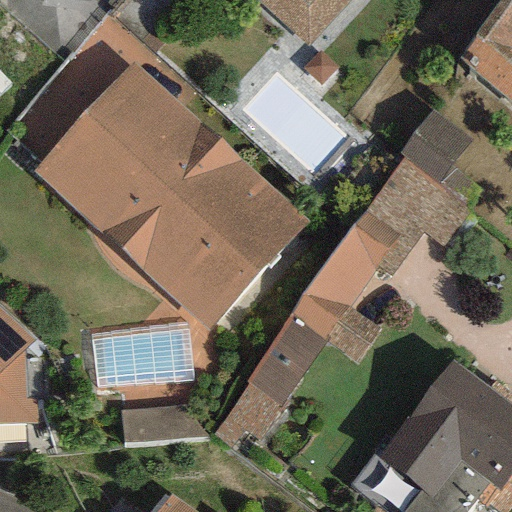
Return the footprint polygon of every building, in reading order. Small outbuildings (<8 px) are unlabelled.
[(255,0),(307,46),(350,0),(255,0)] [(511,0),(499,0),(456,58),(511,106),(511,0)] [(209,331),(307,224),(133,65),(34,172),(209,331)] [(464,211),(480,192),(449,167),(471,140),(430,109),(395,154),(401,159),(464,211)] [(440,249),(467,212),(464,211),(401,159),(363,212),(412,246),(421,234),(440,249)] [(247,384),(212,436),(230,450),(244,432),(258,442),(281,412),(277,408),(324,343),(356,365),(378,330),(348,308),(375,267),(389,277),(412,246),(363,212),(300,297),(289,314),(244,382),(247,384)] [(22,351),(33,341),(0,310),(0,424),(35,424),(34,400),(25,400),(22,351)] [(511,406),(451,359),(374,459),(415,490),(397,511),(469,511),(475,505),(484,511),(487,508),(492,511),(508,511),(511,507),(511,406)] [(122,446),(205,439),(202,407),(119,413),(122,446)] [(193,511),(170,495),(156,511),(193,511)]
